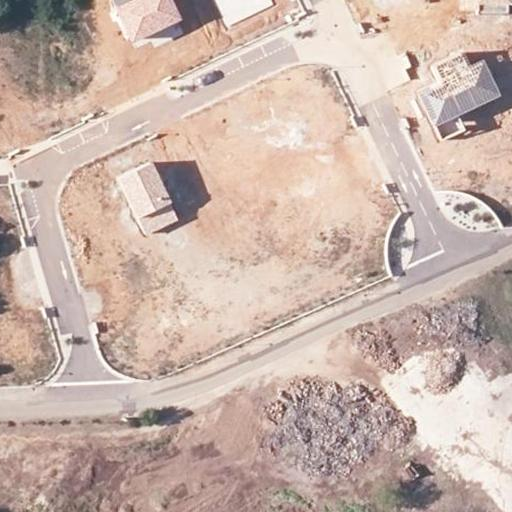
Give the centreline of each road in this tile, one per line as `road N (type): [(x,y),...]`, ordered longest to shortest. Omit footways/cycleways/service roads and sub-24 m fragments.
road 1 (residential): [(449,268),(346,59),(316,45),(286,52),(48,176),(52,229),(85,349),(86,406)]
road 2 (residential): [(86,406),(145,403),(209,380),(449,268)]
